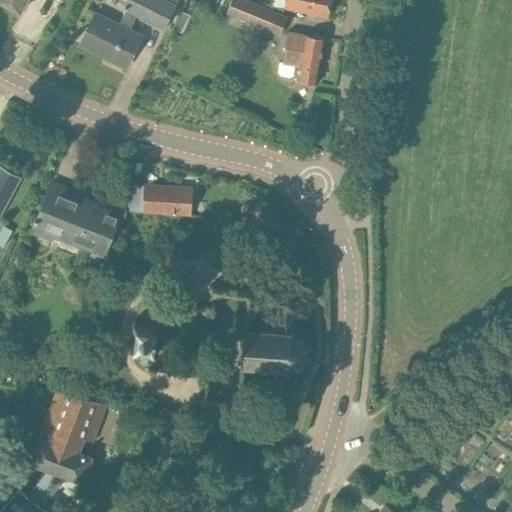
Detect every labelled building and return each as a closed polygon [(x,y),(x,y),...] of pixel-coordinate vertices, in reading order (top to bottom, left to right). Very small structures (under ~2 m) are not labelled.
[(0,0),(20,12),(26,0),(0,0)] [(177,4),(168,0),(125,0),(121,9),(125,11),(119,23),(95,11),(79,43),(126,67),(142,35),(130,29),(136,16),(164,30),(177,4)] [(280,35),(288,16),(248,0),(231,0),(226,13),(280,35)] [(285,0),(284,7),(328,16),(331,0),(285,0)] [(181,10),(173,27),(184,33),(192,16),(181,10)] [(296,80),(317,83),(324,37),(288,30),(283,61),(279,60),(278,71),(280,74),(288,76),(293,73),(297,74),(296,80)] [(21,177),(0,165),(0,216),(21,177)] [(51,180),(32,230),(52,238),(56,230),(82,241),(81,245),(104,254),(119,214),(97,205),(96,208),(69,198),(73,189),(51,180)] [(191,214),(193,187),(129,183),(128,211),(191,214)] [(244,364),(286,368),(295,367),(303,361),(306,352),(305,342),(300,334),(291,330),(248,326),(251,291),(213,287),(211,308),(155,302),(152,325),(140,323),(135,318),(132,320),(137,326),(135,342),(129,346),(131,349),(138,345),(141,346),(141,351),(144,355),(149,357),(148,370),(206,376),(204,398),(241,402),(244,364)] [(78,352),(51,353),(52,374),(79,372),(78,352)] [(82,438),(95,442),(105,404),(58,386),(29,462),(46,469),(27,493),(19,488),(0,511),(48,511),(41,506),(55,472),(82,482),(91,457),(77,451),(82,438)] [(397,511),(384,502),(376,511),(397,511)] [(511,511),(511,502),(503,511),(511,511)]
